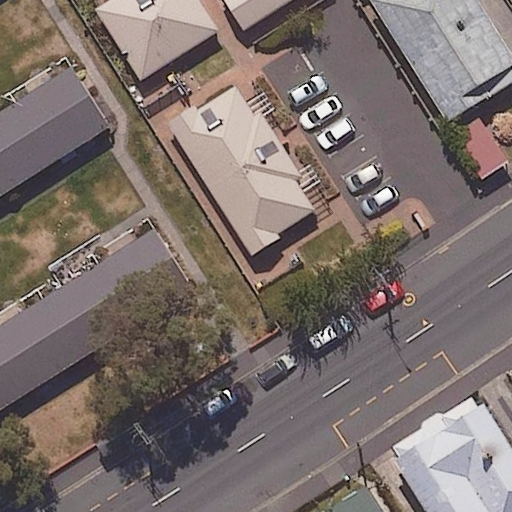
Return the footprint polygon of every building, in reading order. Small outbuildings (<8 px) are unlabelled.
[(216,28),(198,0),(102,0),(94,5),(138,76),(216,28)] [(283,0),(225,0),(242,27),(283,0)] [(511,81),(511,57),(475,0),(369,0),(446,123),(511,81)] [(0,192),(112,122),(73,60),(0,105),(0,192)] [(299,173),(242,84),(220,99),(214,90),(162,123),(244,251),(330,196),(310,165),(299,173)] [(505,161),(479,117),(453,132),(479,176),(505,161)] [(0,411),(196,282),(154,219),(0,320),(0,411)] [(511,511),(511,450),(476,393),(383,451),(421,511),(511,511)] [(379,511),(362,484),(317,511),(379,511)]
